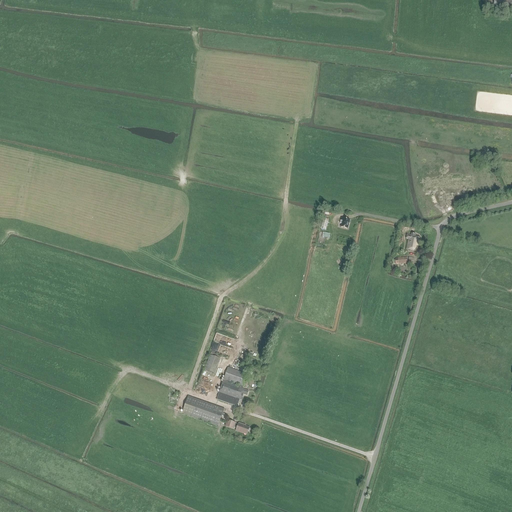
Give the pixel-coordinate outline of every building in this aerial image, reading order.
[(340,223),(342,223),(341,227),(347,229),(350,220),(341,218),(340,223)] [(418,243),(419,237),(415,236),(415,234),(411,233),(411,236),(407,235),(406,238),(409,239),(406,250),(417,252),(419,243),(418,243)] [(206,370),(217,374),(222,359),(212,355),(206,370)] [(247,396),(248,392),(242,389),(247,375),(228,368),(216,400),(237,407),(239,400),(241,401),(243,395),(247,396)] [(224,409),(188,396),(182,414),(218,426),(224,409)] [(247,435),(249,428),(243,426),(244,425),(239,423),(238,424),(235,423),(227,420),(225,427),(233,429),(234,428),(237,429),(236,431),(247,435)]
